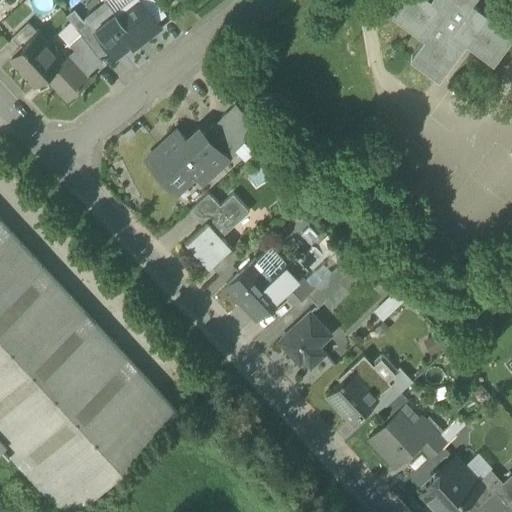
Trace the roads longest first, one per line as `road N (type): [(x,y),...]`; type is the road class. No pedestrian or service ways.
road 1 (residential): [(52,164),(376,511)]
road 2 (unclassified): [(265,0),(52,164)]
